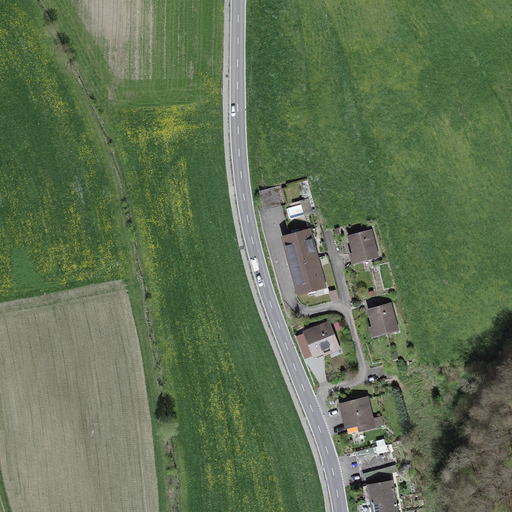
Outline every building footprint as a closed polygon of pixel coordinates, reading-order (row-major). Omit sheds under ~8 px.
[(303,181),(286,185),(291,202),(308,198),(303,181)] [(280,186),(261,187),(263,207),(282,206),(280,186)] [(305,225),(305,212),(310,212),(309,204),(289,205),(290,217),(298,216),(299,226),(305,225)] [(282,239),(289,265),(317,258),(310,231),(282,239)] [(378,258),(372,231),(349,237),(355,263),(378,258)] [(325,288),(317,258),(289,265),(296,295),(325,288)] [(397,332),(391,305),(367,311),(374,337),(397,332)] [(339,350),(329,323),(302,333),(312,360),(339,350)] [(383,365),(370,368),(372,375),(385,372),(383,365)] [(369,397),(339,405),(345,429),(357,426),(359,434),(377,430),(369,397)] [(377,469),(379,476),(399,471),(392,443),(358,451),(360,459),(374,456),(376,462),(377,469)] [(361,466),(376,462),(374,456),(360,459),(361,466)] [(363,472),(377,469),(376,462),(361,466),(363,472)] [(363,472),(365,479),(379,476),(377,469),(363,472)] [(367,485),(369,501),(395,497),(392,481),(367,485)] [(394,511),(398,511),(395,497),(369,501),(371,511),(394,511)]
